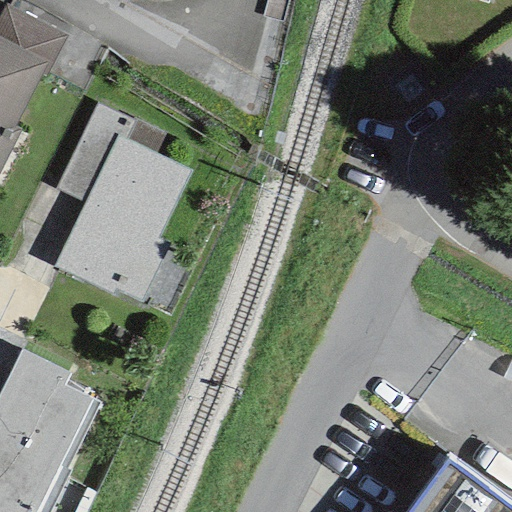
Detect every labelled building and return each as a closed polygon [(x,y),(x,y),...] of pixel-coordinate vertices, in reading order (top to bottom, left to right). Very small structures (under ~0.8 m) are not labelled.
[(66,37),(5,4),(0,13),(0,36),(45,61),(39,72),(45,75),(66,37)] [(45,61),(17,46),(0,36),(0,169),(20,130),(12,126),(39,72),(45,61)] [(116,136),(123,139),(132,120),(95,102),(54,189),(84,203),(116,136)] [(132,120),(123,139),(154,154),(163,134),(132,120)] [(189,172),(174,164),(154,154),(123,139),(116,136),(84,203),(52,266),(110,294),(112,289),(128,297),(139,303),(168,244),(157,238),(189,172)] [(70,375),(21,350),(0,392),(0,511),(45,511),(100,404),(64,386),(70,375)] [(507,511),(448,468),(414,511),(507,511)]
